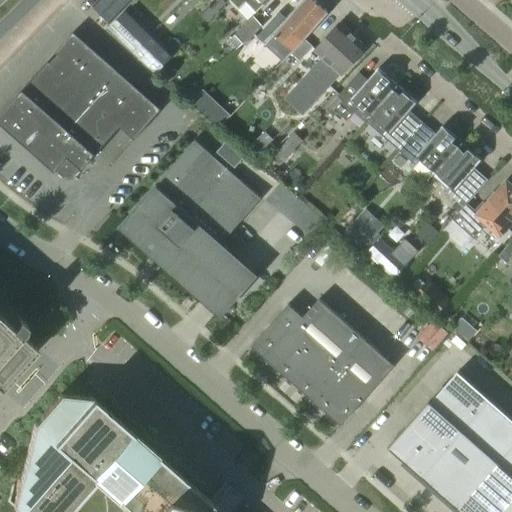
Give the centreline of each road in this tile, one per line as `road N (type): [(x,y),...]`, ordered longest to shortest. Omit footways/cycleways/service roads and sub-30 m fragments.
road 1 (unclassified): [(354,511),(135,319),(0,233)]
road 2 (residential): [(390,45),(511,150)]
road 3 (tertiary): [(511,91),(409,6)]
